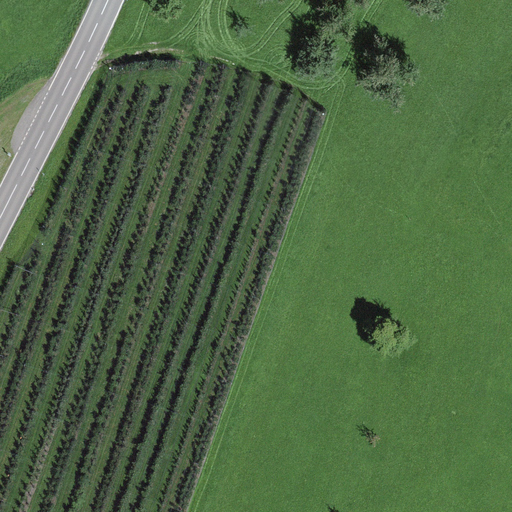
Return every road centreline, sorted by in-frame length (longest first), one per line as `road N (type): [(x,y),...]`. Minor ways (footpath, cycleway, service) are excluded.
road 1 (tertiary): [(0,218),(107,0)]
road 2 (track): [(78,67),(174,49),(261,66)]
